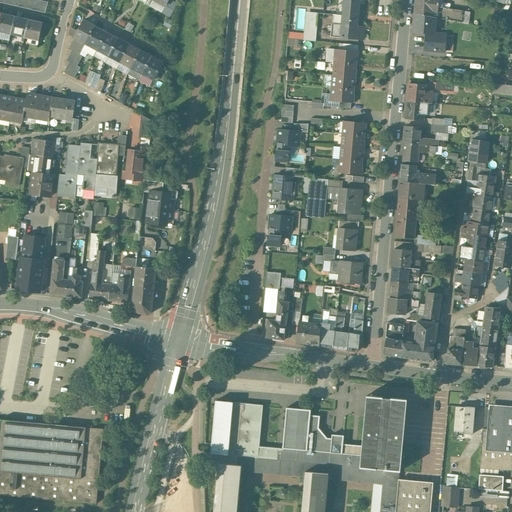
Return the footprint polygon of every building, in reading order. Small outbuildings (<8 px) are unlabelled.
[(48,2),(38,0),(0,0),(0,2),(45,13),(48,2)] [(363,0),(343,0),(342,15),(356,17),(358,4),(363,4),(363,0)] [(438,0),(416,0),(415,14),(435,17),(440,18),(440,13),(437,12),(438,0)] [(456,12),(441,9),(440,18),(454,21),(456,12)] [(15,17),(2,14),(0,20),(0,32),(11,35),(15,17)] [(415,14),(414,32),(426,33),(433,34),(435,17),(415,14)] [(356,17),(342,15),(341,24),(331,24),(330,37),(362,40),(363,27),(355,26),(356,17)] [(29,20),(15,17),(11,35),(25,38),(29,20)] [(43,24),(29,20),(25,38),(39,42),(43,24)] [(83,21),(74,38),(75,38),(85,44),(94,27),(83,21)] [(312,22),(304,21),(303,40),(315,41),(317,22),(312,22)] [(106,33),(94,27),(85,44),(97,50),(106,33)] [(117,39),(106,33),(97,50),(108,56),(117,39)] [(433,34),(426,33),(424,50),(444,52),(446,35),(433,34)] [(85,44),(75,38),(72,44),(82,50),(85,44)] [(129,45),(117,39),(108,56),(120,62),(129,45)] [(82,50),(72,44),(69,49),(72,51),(72,50),(80,55),(80,54),(82,50)] [(129,45),(120,62),(131,68),(140,51),(129,45)] [(358,51),(335,49),(334,62),(355,64),(356,59),(357,59),(358,51)] [(80,55),(72,50),(72,51),(69,55),(80,61),(83,56),(80,54),(80,55)] [(151,57),(140,51),(131,68),(139,72),(142,73),(151,57)] [(80,61),(69,55),(66,61),(69,62),(77,66),(80,61)] [(163,63),(151,57),(142,73),(154,80),(163,63)] [(77,66),(69,62),(67,67),(77,73),(80,67),(77,66)] [(355,64),(334,62),(333,75),(355,77),(356,70),(355,70),(355,64)] [(77,73),(67,67),(64,73),(74,78),(77,73)] [(139,72),(131,68),(127,75),(136,79),(139,72)] [(89,71),(85,82),(91,84),(95,73),(89,71)] [(355,77),(333,75),(332,88),(353,90),(354,84),(355,84),(355,77)] [(104,81),(99,79),(96,89),(101,91),(104,81)] [(453,84),(436,83),(435,90),(453,92),(453,84)] [(425,85),(408,84),(407,102),(428,104),(431,104),(432,93),(425,92),(425,85)] [(511,86),(494,84),(492,94),(511,96),(511,86)] [(353,90),(332,88),(331,101),(339,102),(351,103),(353,103),(354,95),(353,95),(353,90)] [(40,96),(27,94),(26,101),(23,116),(36,118),(40,96)] [(14,98),(1,96),(0,103),(0,118),(10,120),(14,98)] [(52,98),(40,96),(36,118),(48,120),(52,98)] [(26,101),(14,98),(10,120),(22,122),(23,116),(26,101)] [(75,101),(52,98),(50,116),(72,119),(75,101)] [(428,104),(407,102),(405,119),(422,121),(423,115),(427,115),(428,104)] [(152,121),(141,115),(138,138),(150,139),(152,121)] [(366,123),(344,121),(342,134),(364,136),(364,130),(365,131),(366,123)] [(308,124),(294,124),(294,131),(300,132),(308,133),(308,124)] [(443,126),(431,125),(431,132),(447,133),(447,126),(443,126)] [(422,128),(405,126),(403,144),(420,145),(421,138),(422,128)] [(294,131),(278,129),(277,144),(278,144),(277,150),(276,150),(275,160),(288,161),(289,151),(288,151),(288,145),(299,146),(300,132),(294,131)] [(364,136),(342,134),(341,147),(364,149),(364,142),(363,142),(364,136)] [(430,139),(421,138),(420,145),(430,146),(430,139)] [(53,141),(38,139),(37,149),(36,155),(51,157),(53,141)] [(488,141),(472,139),(469,161),(486,163),(488,141)] [(92,144),(81,143),(81,146),(78,174),(84,175),(82,189),(84,189),(95,190),(95,186),(97,159),(91,159),(92,144)] [(119,145),(99,143),(97,159),(95,186),(115,188),(117,162),(118,162),(119,145)] [(420,145),(403,144),(402,160),(418,162),(419,151),(420,145)] [(69,145),(66,175),(59,174),(58,190),(76,192),(78,174),(81,146),(69,145)] [(30,148),(21,146),(19,159),(22,159),(21,166),(27,167),(29,154),(30,148)] [(364,149),(341,147),(340,160),(361,162),(362,156),(363,156),(364,149)] [(138,151),(130,150),(127,172),(132,172),(132,179),(141,180),(144,152),(138,151)] [(36,155),(30,154),(30,155),(29,154),(27,167),(27,170),(33,171),(30,192),(38,193),(37,195),(51,196),(53,175),(49,175),(52,157),(36,155)] [(9,159),(0,157),(0,174),(8,176),(7,182),(18,184),(21,166),(22,159),(19,159),(9,157),(9,159)] [(361,162),(340,160),(339,173),(361,175),(362,167),(361,167),(361,162)] [(417,166),(402,165),(400,181),(415,183),(416,174),(417,166)] [(477,167),(470,166),(467,187),(475,188),(476,186),(477,187),(478,181),(481,181),(482,175),(476,174),(477,167)] [(305,170),(287,168),(286,176),(292,176),(304,178),(305,170)] [(423,175),(416,174),(415,183),(422,183),(423,175)] [(286,176),(275,175),(274,184),(273,184),(272,190),(273,190),(273,198),(290,200),(292,176),(286,176)] [(496,177),(482,175),(481,181),(478,181),(477,187),(476,195),(493,197),(496,177)] [(328,180),(315,178),(315,186),(327,187),(328,180)] [(151,191),(162,192),(164,182),(145,180),(144,192),(150,193),(151,191)] [(415,183),(400,181),(399,198),(418,200),(423,200),(424,184),(422,183),(415,183)] [(315,186),(309,185),(306,216),(324,217),(326,199),(327,187),(315,186)] [(475,188),(467,187),(466,193),(476,195),(477,187),(476,186),(475,188)] [(341,188),(327,187),(326,199),(339,200),(341,188)] [(362,190),(341,188),(339,200),(338,213),(360,215),(362,190)] [(151,191),(150,193),(149,208),(172,211),(174,194),(162,192),(151,191)] [(493,197),(476,195),(475,200),(474,209),(490,211),(493,197)] [(418,200),(399,198),(395,237),(414,239),(416,220),(419,221),(420,210),(417,210),(418,200)] [(95,215),(106,216),(106,202),(96,202),(95,215)] [(141,219),(143,208),(133,206),(130,217),(141,219)] [(172,211),(149,208),(147,223),(171,226),(172,211)] [(490,211),(474,209),(473,214),(472,221),(489,224),(490,211)] [(95,226),(95,210),(86,210),(86,225),(95,226)] [(277,215),(270,215),(269,229),(270,229),(269,235),(268,235),(267,245),(280,246),(281,236),(280,236),(280,230),(290,231),(292,217),(277,215)] [(511,224),(511,218),(504,217),(503,226),(511,227),(511,224)] [(489,224),(472,221),(471,229),(470,233),(487,236),(489,224)] [(358,229),(338,227),(336,249),(355,251),(356,250),(354,249),(356,231),(358,231),(358,229)] [(425,230),(425,236),(418,235),(417,244),(434,245),(435,231),(425,230)] [(487,236),(470,233),(469,239),(468,247),(485,249),(487,236)] [(45,238),(25,236),(22,257),(42,260),(45,238)] [(152,238),(139,237),(138,248),(155,250),(156,243),(152,238)] [(511,242),(507,242),(498,241),(494,266),(511,268),(511,258),(511,242)] [(17,244),(9,243),(7,258),(15,259),(17,244)] [(485,249),(468,247),(467,254),(460,253),(459,257),(483,261),(485,249)] [(98,250),(90,249),(89,261),(94,261),(97,258),(98,250)] [(411,251),(394,249),(392,266),(409,268),(410,259),(411,251)] [(22,257),(21,257),(17,289),(40,292),(44,260),(22,257)] [(483,261),(459,257),(458,262),(465,263),(464,270),(481,273),(483,261)] [(136,259),(123,258),(122,265),(135,267),(135,266),(136,259)] [(142,259),(136,258),(136,259),(135,266),(150,268),(151,261),(142,260),(142,259)] [(64,260),(54,259),(52,278),(62,279),(64,260)] [(420,260),(410,259),(409,268),(419,269),(420,260)] [(334,260),(330,260),(330,261),(329,273),(339,274),(339,281),(360,283),(362,263),(334,260)] [(150,268),(135,266),(135,267),(134,279),(135,279),(132,302),(131,302),(130,311),(147,315),(152,312),(151,312),(153,296),(157,297),(158,281),(155,281),(156,268),(150,268)] [(409,268),(392,266),(391,282),(407,284),(408,275),(409,268)] [(81,267),(73,267),(72,280),(80,281),(81,267)] [(409,268),(408,275),(418,276),(419,269),(409,268)] [(106,270),(92,269),(89,298),(103,299),(103,301),(108,301),(108,300),(110,285),(110,284),(102,283),(102,277),(106,277),(106,270)] [(464,270),(458,269),(456,281),(463,282),(480,285),(481,273),(464,270)] [(280,273),(267,272),(265,288),(279,289),(280,273)] [(130,278),(123,277),(123,273),(119,273),(117,285),(129,286),(130,278)] [(497,290),(511,287),(507,273),(493,276),(497,290)] [(62,279),(52,278),(50,293),(66,295),(67,279),(62,279)] [(296,288),(296,278),(283,278),(283,288),(296,288)] [(72,280),(67,279),(66,295),(81,297),(83,281),(80,281),(72,280)] [(407,284),(391,282),(389,297),(406,299),(407,291),(407,284)] [(480,285),(463,282),(462,287),(461,296),(465,297),(477,298),(480,285)] [(117,285),(110,285),(108,300),(127,302),(129,286),(117,285)] [(460,289),(455,288),(454,299),(464,300),(465,297),(461,296),(462,287),(460,287),(460,289)] [(441,294),(421,291),(417,316),(438,319),(441,294)] [(365,299),(353,296),(353,302),(364,304),(365,299)] [(406,299),(389,297),(388,313),(404,314),(405,306),(406,299)] [(275,320),(268,319),(266,337),(273,338),(273,339),(283,340),(284,334),(285,334),(286,327),(285,327),(289,302),(278,300),(275,320)] [(501,309),(485,307),(482,327),(498,328),(501,309)] [(310,316),(303,315),(302,322),(299,322),(296,342),(319,345),(320,328),(321,325),(320,325),(309,324),(310,316)] [(474,322),(469,315),(465,316),(470,324),(474,322)] [(337,317),(329,316),(328,324),(329,324),(329,330),(335,331),(337,317)] [(345,318),(337,317),(335,331),(341,332),(342,326),(343,326),(345,318)] [(363,321),(355,320),(353,334),(362,335),(363,321)] [(437,323),(417,321),(414,342),(434,345),(437,323)] [(404,325),(387,322),(386,334),(403,336),(404,325)] [(11,335),(13,326),(3,324),(1,334),(11,335)] [(498,328),(482,327),(480,346),(495,347),(498,328)] [(329,330),(320,328),(319,345),(333,347),(335,331),(329,330)] [(466,330),(456,329),(455,336),(457,336),(457,337),(464,337),(465,337),(466,330)] [(341,332),(335,331),(333,347),(346,349),(348,333),(341,332)] [(353,334),(348,333),(346,349),(356,350),(361,347),(362,335),(353,334)] [(403,336),(386,334),(385,338),(386,338),(383,354),(400,357),(402,340),(403,337),(403,336)] [(464,337),(457,337),(456,349),(463,349),(463,347),(464,337)] [(410,341),(402,340),(400,356),(432,361),(434,345),(414,342),(410,341)] [(495,347),(480,346),(477,366),(493,367),(495,347)] [(478,348),(463,347),(463,349),(461,364),(477,365),(478,348)] [(456,349),(448,348),(446,364),(461,364),(463,349),(456,349)] [(407,398),(367,395),(362,446),(361,456),(360,467),(400,470),(401,470),(407,398)] [(258,457),(258,456),(258,455),(259,447),(263,405),(247,404),(247,405),(232,403),(232,402),(216,401),(211,453),(219,453),(258,457)] [(466,405),(461,404),(460,407),(456,406),(454,431),(462,431),(462,433),(472,434),(474,407),(465,407),(466,405)] [(511,407),(491,406),(491,407),(484,406),(480,468),(511,470),(511,407)] [(286,408),(282,449),(361,456),(362,446),(343,444),(344,435),(332,434),(331,438),(327,438),(318,428),(320,416),(310,415),(311,410),(286,408)] [(86,427),(1,419),(0,428),(0,470),(81,478),(86,427)] [(81,478),(0,470),(0,494),(96,503),(103,429),(86,427),(81,478)] [(276,458),(277,449),(259,447),(258,455),(258,456),(276,458)] [(282,449),(277,449),(276,458),(258,456),(258,457),(219,453),(218,462),(242,465),(241,470),(305,476),(305,470),(328,473),(328,479),(382,484),(398,485),(399,479),(400,470),(360,467),(361,456),(341,455),(282,449)] [(242,465),(218,462),(213,511),(237,511),(241,470),(242,465)] [(328,473),(305,470),(305,476),(301,511),(324,511),(328,479),(328,473)] [(449,474),(449,484),(459,485),(459,474),(449,474)] [(503,476),(479,474),(478,489),(502,491),(503,476)] [(429,511),(432,482),(399,479),(398,485),(382,484),(379,511),(429,511)] [(458,487),(443,486),(442,506),(456,507),(458,487)]
